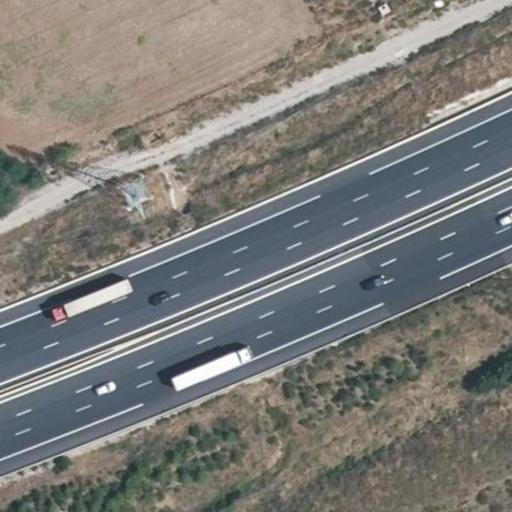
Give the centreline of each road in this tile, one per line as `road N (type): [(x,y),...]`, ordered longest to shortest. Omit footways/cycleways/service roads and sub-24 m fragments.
road 1 (motorway): [(511,138),(0,355)]
road 2 (motorway): [(0,431),(511,216)]
road 3 (unclassified): [(0,226),(499,0)]
